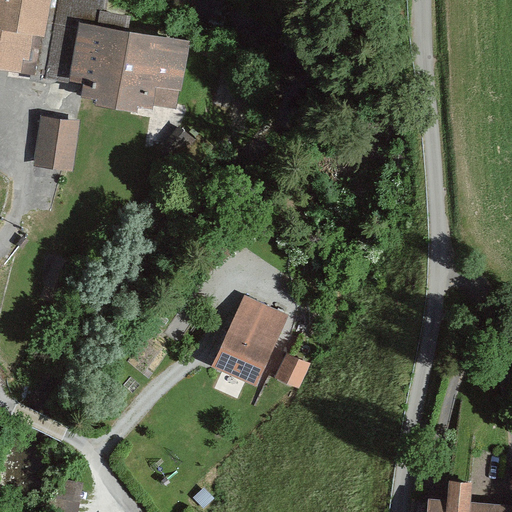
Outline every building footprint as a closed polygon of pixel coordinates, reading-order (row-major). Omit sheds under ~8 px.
[(0,0),(0,68),(27,73),(37,0),(0,0)] [(183,38),(60,16),(47,90),(170,111),(183,38)] [(70,121),(31,118),(27,167),(66,171),(70,121)] [(72,264),(53,255),(42,281),(60,289),(72,264)] [(205,365),(256,385),(285,312),(235,291),(205,365)] [(314,367),(284,354),(273,379),(303,392),(314,367)] [(511,511),(511,508),(461,503),(463,482),(436,480),(433,499),(417,498),(415,511),(511,511)]
